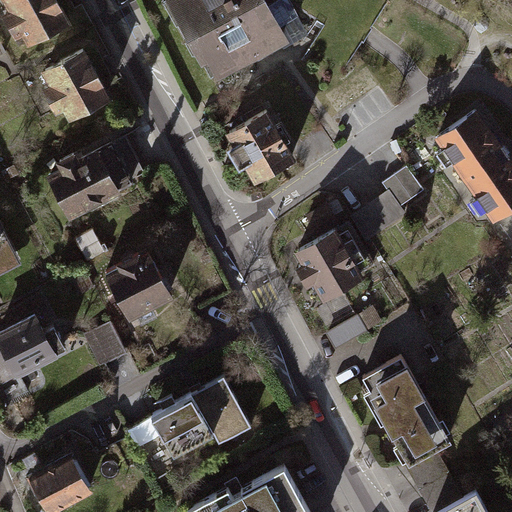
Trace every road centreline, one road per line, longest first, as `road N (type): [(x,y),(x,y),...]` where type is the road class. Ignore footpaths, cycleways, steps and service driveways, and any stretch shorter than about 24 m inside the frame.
road 1 (residential): [(511,98),(471,80),(444,89),(232,234)]
road 2 (residential): [(271,309),(1,456)]
road 3 (secondary): [(109,0),(232,234)]
road 4 (secondary): [(271,309),(370,511)]
